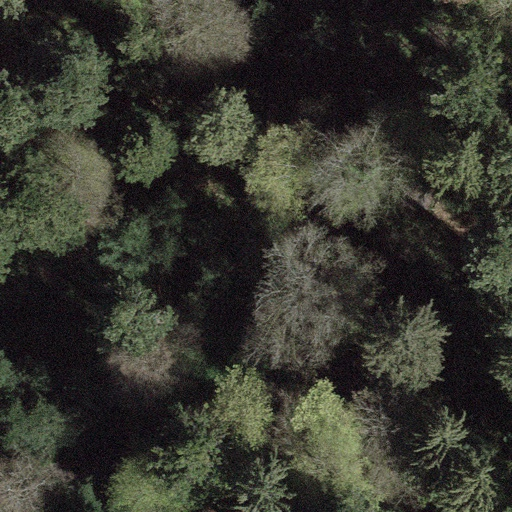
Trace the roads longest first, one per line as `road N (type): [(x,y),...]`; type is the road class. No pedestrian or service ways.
road 1 (track): [(441,0),(346,344),(265,420),(43,511)]
road 2 (track): [(265,420),(420,511)]
